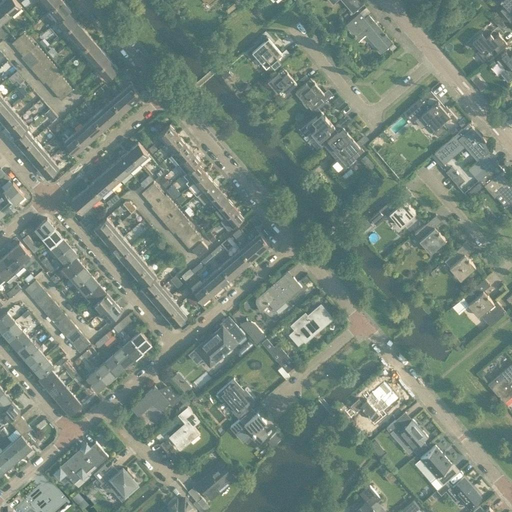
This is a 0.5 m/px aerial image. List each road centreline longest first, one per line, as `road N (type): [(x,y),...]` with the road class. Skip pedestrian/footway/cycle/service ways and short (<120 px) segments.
road 1 (residential): [(511,493),(361,323)]
road 2 (residential): [(437,58),(370,114),(296,28)]
road 3 (residential): [(294,243),(166,95)]
road 4 (residential): [(175,346),(47,200)]
road 5 (residential): [(47,200),(166,95)]
road 6 (residential): [(175,346),(294,243)]
road 7 (residential): [(511,258),(504,264),(422,174)]
road 8 (residential): [(166,95),(85,0)]
road 9 (residential): [(270,406),(361,323)]
